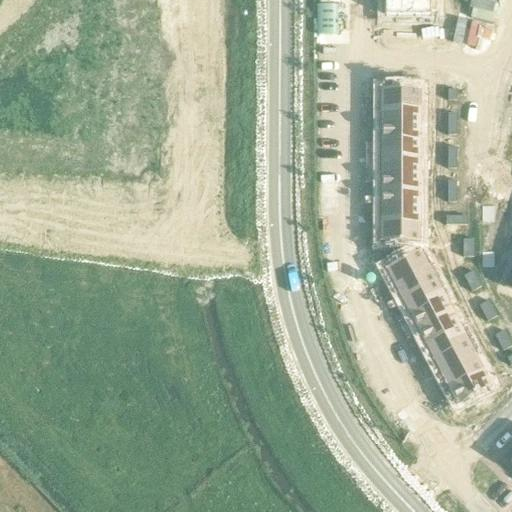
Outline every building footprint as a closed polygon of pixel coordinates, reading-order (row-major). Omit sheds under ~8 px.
[(53,0),(22,190),(161,213),(159,0),(53,0)] [(383,0),(384,3),(384,19),(430,19),(429,0),(383,0)] [(420,92),(380,91),(380,109),(420,109),(420,92)] [(456,92),(448,92),(447,102),(456,102),(456,92)] [(420,109),(380,109),(380,126),(420,126),(420,109)] [(456,116),(447,116),(447,126),(456,126),(456,116)] [(420,126),(380,126),(380,143),(420,143),(420,126)] [(456,126),(447,126),(447,137),(456,137),(456,126)] [(420,143),(380,143),(380,160),(420,160),(420,143)] [(456,149),(447,149),(447,160),(456,160),(456,149)] [(420,160),(380,160),(380,177),(419,177),(420,160)] [(456,160),(447,160),(447,171),(456,171),(456,160)] [(419,177),(380,177),(380,194),(419,194),(419,177)] [(456,183),(447,183),(447,193),(456,193),(456,183)] [(456,193),(447,193),(447,204),(456,204),(456,193)] [(419,194),(380,194),(380,211),(419,211),(419,194)] [(419,211),(380,211),(380,228),(419,228),(419,211)] [(456,218),(445,218),(445,227),(456,227),(456,218)] [(467,218),(456,218),(456,227),(467,227),(467,218)] [(419,228),(380,228),(380,245),(419,245),(419,228)] [(473,241),(463,241),(463,250),(473,250),(473,241)] [(473,250),(463,250),(463,259),(473,259),(473,250)] [(420,252),(384,271),(393,287),(428,268),(420,252)] [(428,268),(393,287),(401,302),(436,283),(428,268)] [(473,273),(463,278),(467,286),(477,281),(473,273)] [(477,281),(467,286),(471,293),(481,288),(477,281)] [(436,283),(401,302),(408,317),(444,298),(436,283)] [(444,298),(408,317),(416,332),(452,313),(444,298)] [(488,302),(479,307),(483,315),(492,310),(488,302)] [(492,310),(483,315),(487,323),(497,318),(492,310)] [(452,313),(416,332),(424,347),(460,328),(452,313)] [(460,328),(424,347),(432,361),(467,343),(460,328)] [(504,332),(494,337),(499,345),(508,340),(504,332)] [(511,347),(508,340),(499,345),(503,353),(511,347)] [(467,343),(432,361),(440,376),(475,358),(467,343)] [(475,358),(440,376),(448,391),(483,372),(475,358)] [(483,372),(448,391),(456,407),(491,388),(483,372)]
